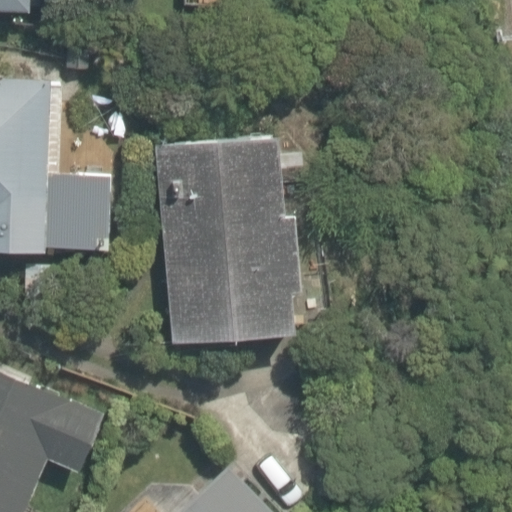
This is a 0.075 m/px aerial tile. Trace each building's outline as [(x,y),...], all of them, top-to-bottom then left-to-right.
[(55,0),(0,0),(0,22),(54,25),(55,0)] [(188,0),(188,9),(238,12),(239,0),(188,0)] [(70,182),(75,97),(0,92),(0,263),(134,272),(139,186),(70,182)] [(319,149),(175,153),(181,358),(325,354),(319,149)] [(0,511),(37,511),(48,471),(82,480),(91,445),(121,452),(134,405),(0,369),(0,511)] [(200,511),(265,511),(239,480),(200,511)]
